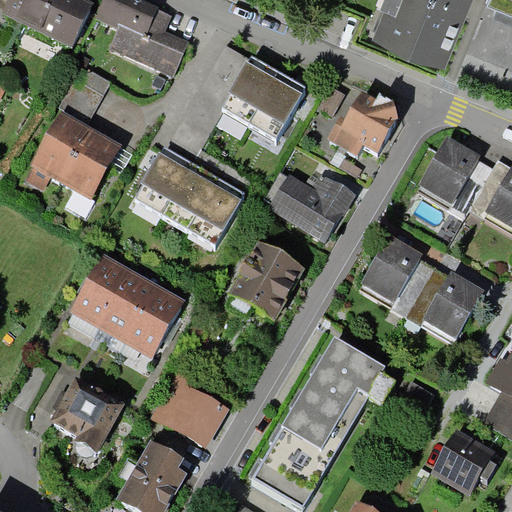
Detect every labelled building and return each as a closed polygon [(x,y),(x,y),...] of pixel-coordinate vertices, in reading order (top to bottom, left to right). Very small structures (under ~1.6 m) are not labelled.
[(72,48),(92,9),(73,0),(15,0),(7,16),(72,48)] [(172,78),(188,42),(164,31),(171,16),(135,0),(104,0),(97,17),(118,27),(109,49),(172,78)] [(391,0),(377,35),(442,61),(466,0),(391,0)] [(511,0),(489,0),(489,3),(506,10),(511,12),(511,91),(508,101),(511,102),(511,0)] [(276,148),(307,87),(293,80),(268,67),(253,60),(222,120),(276,148)] [(93,198),(121,144),(88,126),(111,84),(83,69),(31,166),(93,198)] [(364,150),(378,159),(396,125),(391,107),(379,100),(376,106),(361,97),(345,127),(341,124),(331,142),(360,159),(364,150)] [(421,189),(452,206),(479,159),(448,141),(421,189)] [(214,247),(244,193),(231,186),(206,172),(184,160),(164,149),(134,203),(214,247)] [(511,172),(487,214),(511,229),(511,172)] [(327,243),(354,196),(322,177),(315,190),(290,176),(271,209),(327,243)] [(363,287),(394,305),(422,257),(391,239),(363,287)] [(231,296),(277,320),(303,271),(258,246),(231,296)] [(169,329),(182,304),(102,261),(72,315),(105,333),(153,359),(169,329)] [(425,324),(456,342),(484,294),(453,276),(425,324)] [(251,485),(297,511),(303,511),(368,403),(383,412),(399,386),(332,347),(251,485)] [(487,423),(511,437),(511,354),(495,384),(506,391),(487,423)] [(101,451),(124,406),(74,380),(51,425),(101,451)] [(204,447),(227,410),(178,381),(155,418),(204,447)] [(471,497),(493,457),(455,436),(433,476),(471,497)] [(163,511),(184,477),(177,473),(182,464),(153,447),(120,504),(134,511),(163,511)] [(248,511),(226,499),(218,511),(248,511)]
